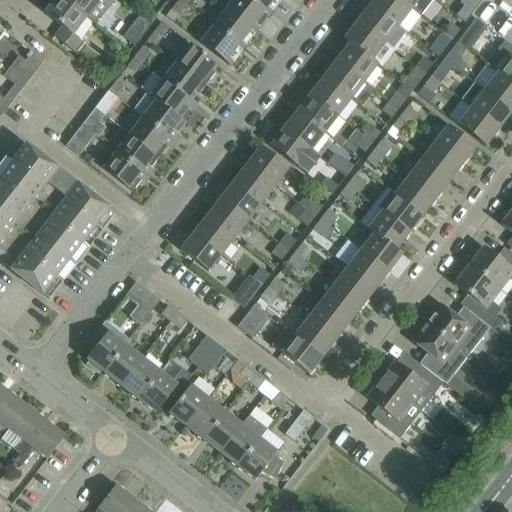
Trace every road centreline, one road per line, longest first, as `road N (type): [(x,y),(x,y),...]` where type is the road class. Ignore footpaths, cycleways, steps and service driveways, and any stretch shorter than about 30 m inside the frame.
road 1 (residential): [(511,160),(332,390),(303,394),(126,256)]
road 2 (residential): [(330,0),(126,256)]
road 3 (residential): [(126,256),(36,373)]
road 4 (residential): [(114,434),(214,511)]
